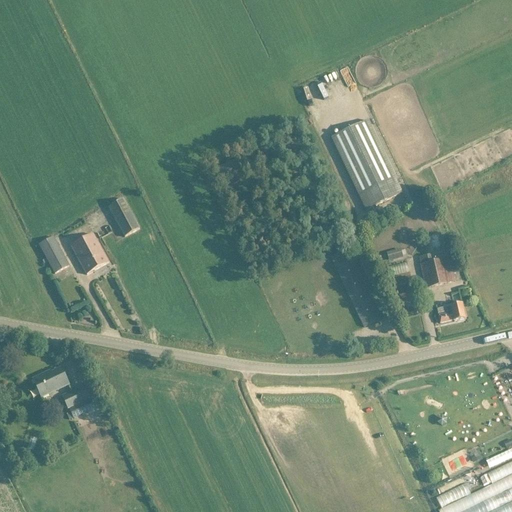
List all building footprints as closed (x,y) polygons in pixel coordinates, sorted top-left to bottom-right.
[(368,121),(331,139),(366,211),(403,194),(368,121)] [(214,170),(224,190),(240,182),(235,173),(249,166),(244,155),(214,170)] [(123,200),(109,208),(125,237),(140,229),(123,200)] [(72,247),(83,266),(87,275),(108,264),(93,235),(72,247)] [(39,246),(50,266),(55,275),(69,267),(53,238),(39,246)] [(441,239),(431,241),(433,248),(443,245),(441,239)] [(404,259),(401,249),(387,253),(390,262),(404,259)] [(381,320),(377,311),(348,250),(331,258),(360,319),(365,328),(381,320)] [(456,282),(453,272),(450,258),(432,262),(431,255),(419,258),(421,265),(424,279),(426,289),(456,282)] [(393,267),(394,277),(412,276),(411,265),(393,267)] [(414,291),(412,282),(411,278),(395,281),(396,285),(398,295),(414,291)] [(454,322),(466,320),(462,305),(451,307),(438,310),(441,324),(454,321),(454,322)] [(33,380),(38,389),(42,399),(69,386),(66,379),(62,370),(45,378),(44,375),(33,380)] [(69,410),(73,419),(95,409),(85,388),(63,398),(69,410)]
